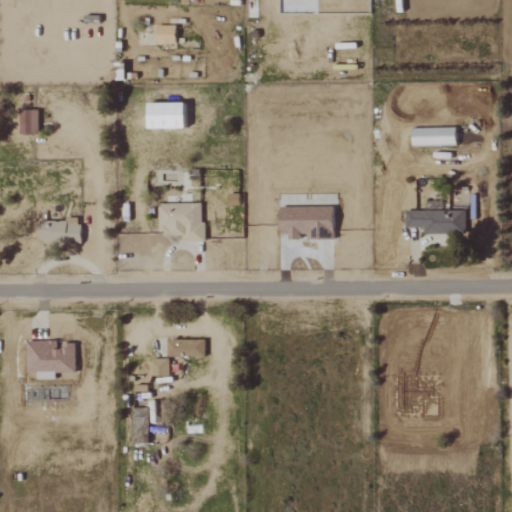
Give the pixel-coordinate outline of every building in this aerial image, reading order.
[(175,44),(175,26),(155,25),(155,44),(175,44)] [(146,128),(183,128),(184,103),(146,102),(146,128)] [(37,134),(37,116),(19,117),(19,134),(37,134)] [(203,241),(202,203),(157,204),(158,233),(182,233),(182,242),(203,241)] [(333,239),(333,207),(279,207),(279,233),(287,233),(287,239),(303,239),(333,239)] [(405,210),(405,228),(423,228),(423,234),(465,234),(465,211),(405,210)] [(80,242),(79,218),(66,219),(66,222),(38,222),(38,243),(80,242)] [(166,356),(204,357),(204,340),(166,339),(166,356)] [(75,372),(75,344),(57,344),(57,341),(26,341),(26,373),(36,372),(36,379),(55,379),(55,373),(75,372)] [(168,376),(168,359),(151,359),(151,375),(168,376)] [(148,408),(134,408),(133,443),(148,443),(148,408)]
